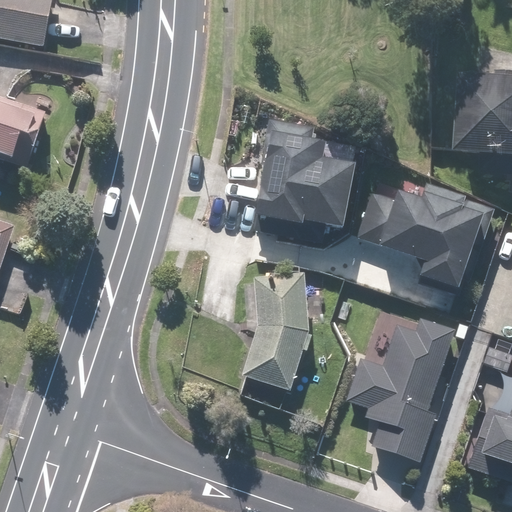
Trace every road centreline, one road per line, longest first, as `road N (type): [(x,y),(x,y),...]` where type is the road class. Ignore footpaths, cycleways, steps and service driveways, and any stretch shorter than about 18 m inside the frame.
road 1 (secondary): [(59,431),(149,145),(167,0)]
road 2 (residential): [(59,431),(305,511)]
